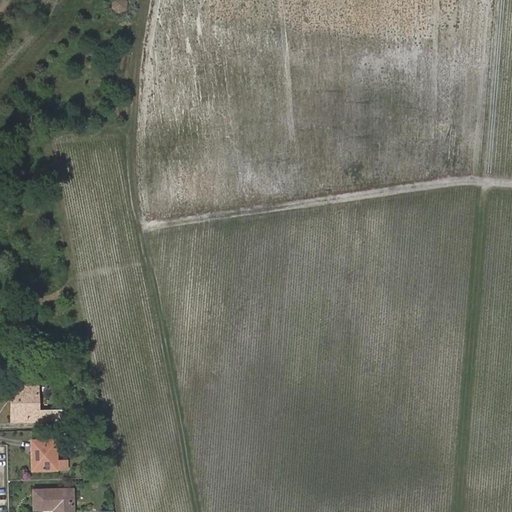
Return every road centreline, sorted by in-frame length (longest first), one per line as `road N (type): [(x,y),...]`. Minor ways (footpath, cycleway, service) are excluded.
road 1 (track): [(197,511),(129,159),(144,0)]
road 2 (track): [(117,511),(47,143),(132,127)]
road 3 (track): [(140,226),(473,179),(511,182)]
road 4 (track): [(484,180),(457,511)]
